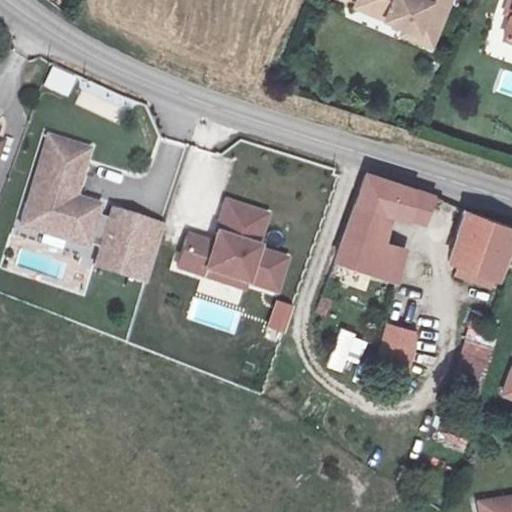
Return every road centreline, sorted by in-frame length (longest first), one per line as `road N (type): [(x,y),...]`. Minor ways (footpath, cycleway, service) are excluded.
road 1 (tertiary): [(4,0),(142,79),(511,190)]
road 2 (unknown): [(185,91),(152,211)]
